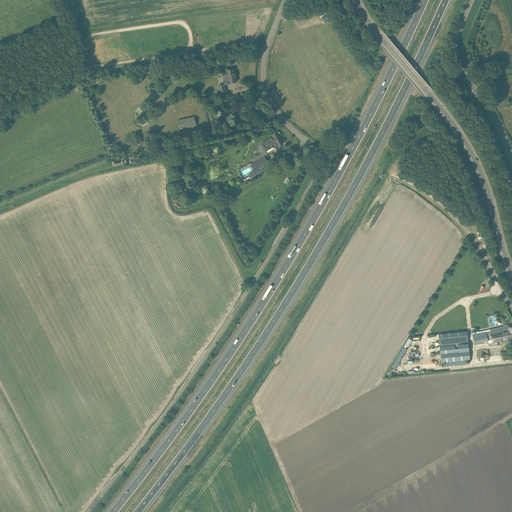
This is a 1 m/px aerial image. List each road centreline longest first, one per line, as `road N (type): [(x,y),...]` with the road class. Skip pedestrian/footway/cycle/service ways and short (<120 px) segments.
road 1 (motorway): [(425,0),(288,261),(112,511)]
road 2 (motorway): [(136,511),(304,271),(446,0)]
road 3 (unclassified): [(88,511),(235,309),(321,165)]
road 4 (tertiary): [(511,276),(475,160),(355,0)]
road 5 (residential): [(321,165),(321,151),(288,126),(264,86),(266,49),(284,0)]
road 6 (unclassified): [(511,159),(455,56),(471,0)]
